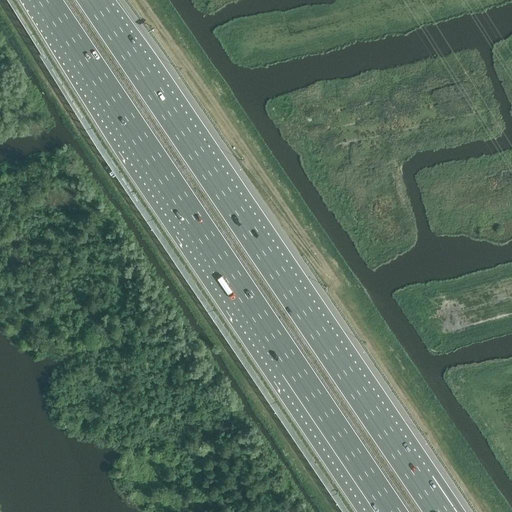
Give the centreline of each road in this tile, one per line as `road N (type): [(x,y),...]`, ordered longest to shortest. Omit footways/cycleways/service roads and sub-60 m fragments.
road 1 (motorway): [(45,0),(391,511)]
road 2 (motorway): [(420,484),(93,0)]
